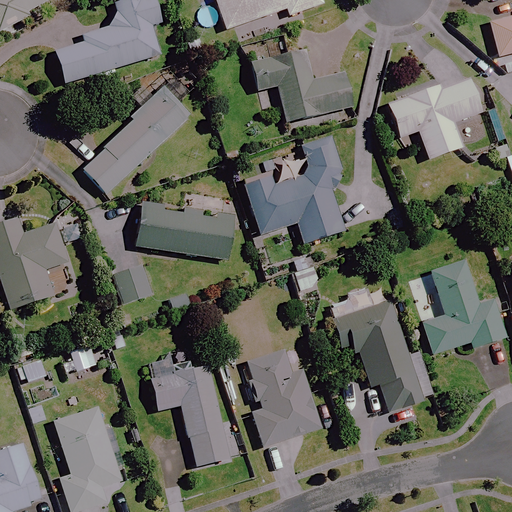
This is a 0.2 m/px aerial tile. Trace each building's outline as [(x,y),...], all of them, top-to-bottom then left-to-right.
[(0,0),(0,33),(27,19),(25,15),(52,0),(0,0)] [(160,22),(153,0),(128,0),(104,8),(110,29),(76,39),(79,46),(52,54),(62,87),(157,59),(147,26),(160,22)] [(212,0),(223,33),(284,13),(285,16),(318,6),(315,0),(212,0)] [(511,56),(511,19),(487,26),(497,61),(511,56)] [(309,83),(302,53),(248,65),(254,94),(274,90),(282,126),(349,111),(342,76),(309,83)] [(477,116),(467,85),(438,95),(437,90),(383,108),(395,142),(415,135),(424,164),(458,152),(450,126),(477,116)] [(187,119),(159,89),(132,115),(135,118),(78,172),(103,198),(187,119)] [(511,95),(503,111),(511,116),(511,95)] [(340,183),(327,141),(299,149),(307,177),(267,189),(264,181),(240,188),(255,238),(293,227),(299,247),(340,235),(325,188),(340,183)] [(229,223),(140,212),(135,251),(223,263),(229,223)] [(20,237),(15,222),(0,227),(0,289),(8,313),(49,299),(41,273),(67,265),(54,226),(20,237)] [(317,288),(309,259),(287,265),(295,294),(317,288)] [(476,307),(462,263),(427,275),(442,318),(418,326),(429,358),(467,345),(469,352),(502,341),(489,302),(476,307)] [(148,299),(139,271),(109,280),(117,308),(148,299)] [(420,404),(387,304),(332,323),(336,333),(343,330),(352,357),(355,356),(367,391),(376,388),(385,416),(420,404)] [(287,376),(280,354),(244,366),(250,383),(246,384),(256,413),(248,416),(259,450),(317,432),(298,373),(287,376)] [(37,362),(19,370),(27,386),(45,379),(37,362)] [(226,462),(203,368),(147,382),(155,414),(177,409),(192,470),(226,462)] [(45,423),(40,407),(25,412),(30,428),(45,423)] [(118,484),(96,410),(51,424),(68,477),(57,480),(66,511),(83,511),(103,506),(98,490),(118,484)] [(15,511),(41,503),(21,446),(0,453),(0,511),(15,511)]
